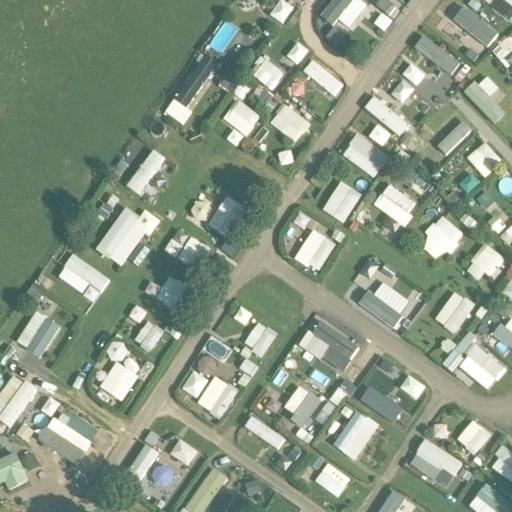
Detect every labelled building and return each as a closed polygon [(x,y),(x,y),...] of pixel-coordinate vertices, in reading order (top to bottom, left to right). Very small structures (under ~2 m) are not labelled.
[(270,17),(284,25),(294,9),(281,0),(270,17)] [(361,0),(334,0),(322,18),(335,28),(340,22),(350,30),(369,5),(361,0)] [(511,0),(501,0),(511,8),(511,0)] [(466,8),(455,22),(488,49),(499,35),(466,8)] [(450,79),(461,67),(425,36),(415,49),(450,79)] [(298,43),(287,58),(298,67),(310,53),(298,43)] [(195,110),(215,62),(199,56),(179,103),(195,110)] [(311,77),(322,65),(311,56),(300,69),(311,77)] [(264,59),(251,75),(270,91),(284,74),(264,59)] [(323,65),(311,80),(328,94),(340,78),(323,65)] [(405,80),(416,87),(424,76),(413,68),(405,80)] [(222,75),(220,90),(235,92),(236,76),(222,75)] [(406,80),(391,93),(401,104),(416,92),(406,80)] [(375,97),(365,110),(400,139),(410,127),(375,97)] [(186,125),(193,110),(171,101),(165,117),(186,125)] [(222,120),(247,138),(261,119),(237,101),(222,120)] [(443,127),(454,109),(445,104),(433,121),(443,127)] [(284,105),(269,125),(296,145),(311,125),(284,105)] [(465,122),(437,148),(446,157),(473,131),(465,122)] [(342,156),(373,181),(390,160),(359,135),(342,156)] [(485,143),(467,160),(485,179),(503,161),(485,143)] [(155,151),(127,186),(148,202),(165,179),(158,173),(168,161),(155,151)] [(343,225),(363,196),(341,182),(322,211),(343,225)] [(389,185),(374,206),(402,228),(418,207),(389,185)] [(227,240),(247,211),(227,197),(207,226),(227,240)] [(145,211),(141,217),(127,208),(98,251),(124,269),(158,219),(145,211)] [(444,218),(419,246),(439,263),(464,235),(444,218)] [(319,274),(337,245),(313,230),(295,259),(319,274)] [(192,239),(178,260),(197,272),(211,251),(192,239)] [(165,253),(177,259),(183,247),(171,241),(165,253)] [(487,245),(465,270),(478,282),(485,274),(491,279),(506,263),(487,245)] [(84,295),(89,287),(102,295),(111,280),(73,256),(58,279),(84,295)] [(150,282),(144,296),(177,310),(188,286),(169,278),(164,288),(150,282)] [(281,321),(292,301),(271,290),(260,309),(281,321)] [(370,291),(359,304),(394,331),(404,318),(370,291)] [(436,322),(457,335),(476,306),(455,293),(436,322)] [(141,324),(148,314),(136,306),(129,316),(141,324)] [(234,321),(246,326),(252,314),(240,309),(234,321)] [(38,312),(16,344),(41,360),(62,329),(38,312)] [(343,375),(361,348),(320,321),(302,348),(343,375)] [(511,321),(507,329),(501,325),(491,340),(511,354),(511,321)] [(156,353),(162,329),(143,323),(136,347),(156,353)] [(264,359),(278,335),(259,323),(244,347),(264,359)] [(466,338),(448,363),(490,393),(508,368),(466,338)] [(124,362),(126,344),(110,342),(108,361),(124,362)] [(213,344),(202,365),(218,374),(230,353),(213,344)] [(253,378),(258,368),(245,361),(239,371),(253,378)] [(99,389),(123,404),(140,377),(116,362),(99,389)] [(392,380),(411,395),(419,384),(400,369),(392,380)] [(182,390),(198,400),(210,381),(194,372),(182,390)] [(0,421),(12,429),(38,390),(15,375),(0,398),(0,403),(6,407),(0,415),(0,421)] [(196,406),(221,421),(239,392),(215,377),(196,406)] [(393,383),(379,403),(404,420),(417,400),(393,383)] [(295,416),(291,424),(305,431),(322,400),(298,388),(285,411),(295,416)] [(269,392),(261,407),(276,415),(284,399),(269,392)] [(42,413),(52,419),(61,404),(50,399),(42,413)] [(333,446),(355,462),(381,428),(359,412),(333,446)] [(245,427),(278,453),(286,442),(253,417),(245,427)] [(78,467),(93,444),(55,418),(39,441),(78,467)] [(456,439),(473,457),(492,439),(476,421),(456,439)] [(181,440),(171,455),(188,468),(199,453),(181,440)] [(420,445),(410,467),(438,480),(448,457),(420,445)] [(511,485),(511,453),(506,448),(490,467),(511,485)] [(150,492),(166,462),(145,450),(128,480),(150,492)] [(0,482),(5,494),(30,483),(17,454),(0,461),(0,482)] [(454,483),(463,468),(449,460),(440,476),(454,483)] [(339,500),(354,481),(328,462),(314,482),(339,500)] [(209,511),(228,477),(211,468),(186,511),(209,511)] [(511,511),(511,506),(488,485),(469,507),(474,511),(511,511)]
